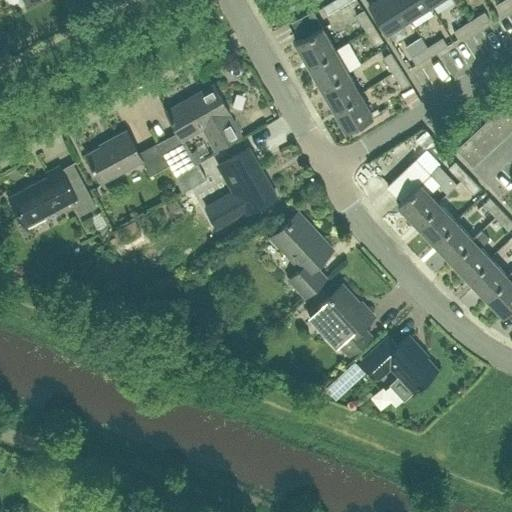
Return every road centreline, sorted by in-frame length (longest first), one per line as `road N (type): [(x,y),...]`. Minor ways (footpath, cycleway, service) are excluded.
road 1 (residential): [(325,169),(366,232),(457,329),(511,362)]
road 2 (residential): [(325,169),(511,57)]
road 3 (residential): [(229,0),(325,169)]
